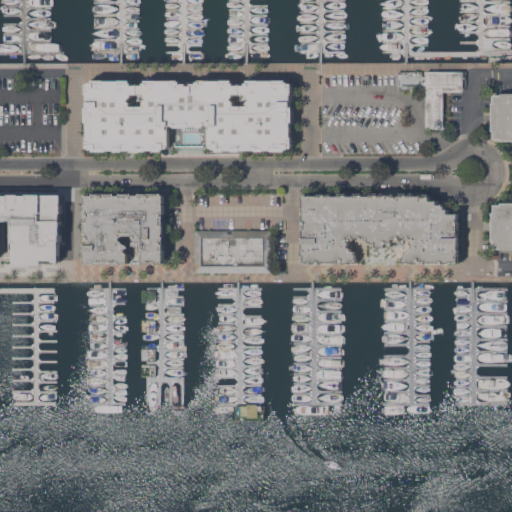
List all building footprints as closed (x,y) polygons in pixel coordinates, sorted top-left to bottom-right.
[(423,71),(423,75),(426,75),(426,70),(464,70),(464,71),(466,71),(466,86),(464,86),(464,91),(445,91),(445,128),(439,128),(439,127),(436,127),(436,128),(426,128),(427,96),(422,95),(422,87),(399,87),(399,86),(397,86),(397,73),(399,73),(399,71),(423,71)] [(132,80),(132,81),(134,81),(134,84),(145,84),(145,81),(147,81),(147,79),(181,79),(181,80),(183,80),(183,83),(189,83),(189,84),(192,84),(192,83),(198,83),(198,79),(234,79),(234,81),(236,81),(236,84),(247,84),(247,81),(249,81),(249,80),(288,79),(288,81),(291,81),(291,82),(294,82),(294,94),(293,94),(293,106),(294,106),(294,122),(293,122),(293,136),(294,136),(294,148),(287,148),(287,151),(272,151),(272,149),(266,149),(266,151),(257,151),(257,149),(242,149),(242,151),(234,151),(234,150),(227,150),(227,151),(218,151),(218,148),(212,148),(212,146),(210,146),(210,128),(212,128),(212,125),(205,125),(205,127),(198,127),(198,126),(192,126),(192,127),(175,127),(175,125),(169,125),(169,128),(171,128),(171,146),(170,146),(170,148),(164,148),(164,151),(155,151),(155,149),(148,149),(148,151),(140,151),(140,150),(125,150),(125,151),(116,151),(116,149),(109,149),(109,151),(94,151),(94,148),(87,148),(87,140),(87,137),(88,137),(88,122),(86,122),(86,106),(89,106),(89,94),(87,94),(87,83),(91,83),(91,81),(93,81),(93,80),(132,80)] [(511,92),(511,250),(501,250),(502,248),(494,248),(494,240),(492,240),(492,212),(494,212),(494,204),(501,204),(501,202),(511,202),(511,140),(501,140),(501,138),(494,138),(494,131),(492,131),(492,102),(494,102),(494,94),(501,94),(501,92),(511,92)] [(117,193),(117,194),(122,194),(122,192),(132,192),(132,194),(141,194),(141,192),(164,192),(164,194),(166,194),(166,233),(165,233),(165,236),(166,236),(166,263),(144,264),(144,254),(142,254),(142,245),(136,245),(135,235),(134,235),(125,235),(122,238),(128,244),(128,243),(131,246),(127,250),(130,253),(130,264),(87,264),(86,215),(88,215),(88,213),(87,213),(87,194),(94,194),(94,193),(117,193)] [(319,195),(319,193),(333,193),(333,194),(339,194),(339,193),(348,193),(348,194),(356,194),(356,193),(363,193),(363,194),(371,194),(371,193),(385,193),(385,194),(401,194),(401,193),(414,193),(414,194),(431,194),(431,200),(437,200),(437,204),(444,204),(444,205),(446,205),(446,208),(450,208),(450,213),(459,213),(459,221),(460,221),(460,229),(458,229),(458,236),(460,236),(460,242),(459,242),(459,249),(461,249),(461,263),(451,263),(451,262),(426,262),(426,263),(414,263),(414,262),(405,262),(405,256),(397,256),(397,263),(385,263),(385,262),(374,262),(374,263),(365,263),(365,259),(359,259),(359,262),(350,262),(350,263),(303,263),(303,249),(305,249),(305,229),(303,229),(303,222),(304,222),(304,195),(319,195)] [(0,194),(61,195),(61,260),(43,260),(43,263),(16,263),(16,258),(0,258),(0,194)] [(196,272),(196,230),(272,230),(272,272),(196,272)]
